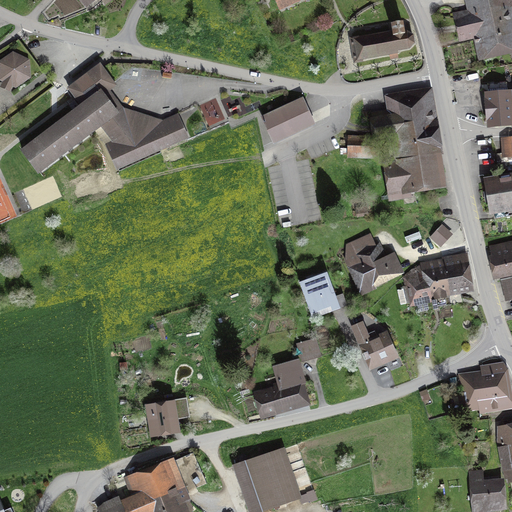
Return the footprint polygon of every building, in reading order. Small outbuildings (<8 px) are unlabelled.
[(471,0),(474,10),(455,14),(461,36),(479,32),(484,53),(511,46),(511,35),(504,0),(471,0)] [(353,40),(356,60),(363,59),(398,53),(397,50),(409,48),(414,43),(413,36),(407,32),(404,33),(403,23),(391,25),(393,32),(359,38),(359,39),(353,40)] [(21,81),(28,76),(27,61),(13,55),(1,63),(1,71),(21,81)] [(68,88),(82,106),(23,151),(38,172),(95,129),(107,145),(117,168),(186,137),(177,116),(159,124),(158,121),(141,115),(132,122),(129,117),(123,122),(101,93),(109,87),(95,68),(68,88)] [(386,166),(391,193),(389,193),(389,195),(391,195),(392,199),(409,196),(408,190),(441,184),(440,179),(443,179),(441,159),(437,159),(427,94),(392,99),(394,117),(376,120),(376,117),(373,117),(376,139),(374,139),(374,143),(387,141),(386,136),(387,136),(392,165),(386,166)] [(490,124),(510,122),(508,94),(487,96),(488,108),(489,107),(490,124)] [(274,141),(312,124),(302,101),(264,118),(274,141)] [(349,138),(348,154),(377,155),(377,149),(374,149),(374,143),(374,139),(349,138)] [(511,138),(502,140),(504,154),(496,155),(498,170),(507,169),(506,162),(511,161),(511,138)] [(511,177),(488,182),(493,210),(494,210),(495,218),(511,215),(511,177)] [(367,207),(356,209),(357,215),(368,214),(367,207)] [(430,237),(440,246),(451,235),(441,226),(430,237)] [(387,255),(380,240),(376,242),(371,232),(346,244),(345,262),(361,297),(377,289),(377,287),(406,274),(395,251),(387,255)] [(511,245),(507,246),(507,244),(490,248),(496,275),(511,271),(511,245)] [(462,257),(443,260),(443,262),(446,275),(449,291),(470,287),(468,274),(465,275),(462,257)] [(446,275),(443,262),(426,265),(429,280),(409,284),(412,301),(431,298),(430,294),(437,293),(434,277),(446,275)] [(336,296),(327,273),(300,282),(313,318),(347,305),(343,294),(336,296)] [(434,277),(437,293),(449,291),(446,275),(434,277)] [(197,330),(196,320),(172,324),(174,334),(197,330)] [(386,335),(371,341),(362,322),(351,327),(369,367),(395,356),(386,335)] [(299,344),(303,359),(319,355),(315,340),(299,344)] [(259,396),(264,413),(309,400),(298,361),(275,367),(281,389),(259,396)] [(463,393),(506,385),(503,367),(460,374),(463,393)] [(506,385),(463,393),(450,395),(452,407),(466,404),(467,408),(486,404),(487,411),(510,407),(506,385)] [(154,418),(157,432),(174,429),(170,400),(146,403),(149,419),(154,418)] [(187,403),(174,405),(177,419),(190,417),(187,403)] [(228,413),(215,410),(213,419),(227,421),(228,413)] [(511,481),(511,427),(497,430),(508,482),(511,481)] [(256,511),(299,496),(282,449),(236,465),(253,511),(256,511)] [(119,511),(183,511),(179,501),(189,497),(187,492),(208,483),(194,452),(127,480),(132,492),(114,500),(119,511)] [(483,485),(481,472),(469,472),(471,511),(485,511),(486,511),(503,511),(500,483),(483,485)]
